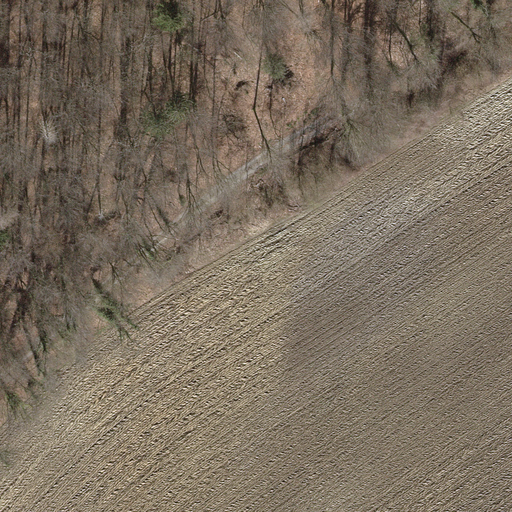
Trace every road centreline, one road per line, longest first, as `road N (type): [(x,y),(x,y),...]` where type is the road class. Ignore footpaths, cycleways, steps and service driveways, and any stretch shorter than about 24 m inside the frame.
road 1 (track): [(511,20),(292,138),(0,372)]
road 2 (track): [(292,138),(365,0)]
